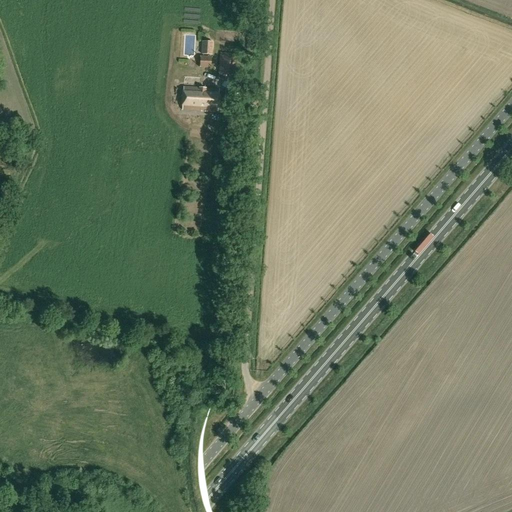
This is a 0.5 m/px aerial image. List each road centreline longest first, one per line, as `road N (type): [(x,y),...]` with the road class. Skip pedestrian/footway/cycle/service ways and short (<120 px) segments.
road 1 (unclassified): [(159,511),(511,106)]
road 2 (primary): [(195,511),(511,148)]
road 3 (track): [(272,0),(245,359),(258,399)]
